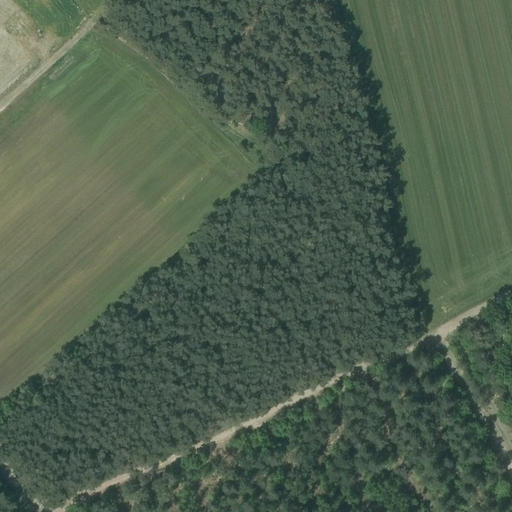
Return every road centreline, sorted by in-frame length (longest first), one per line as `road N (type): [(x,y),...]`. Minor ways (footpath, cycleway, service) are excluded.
road 1 (track): [(431,338),(53,511)]
road 2 (track): [(511,469),(431,338)]
